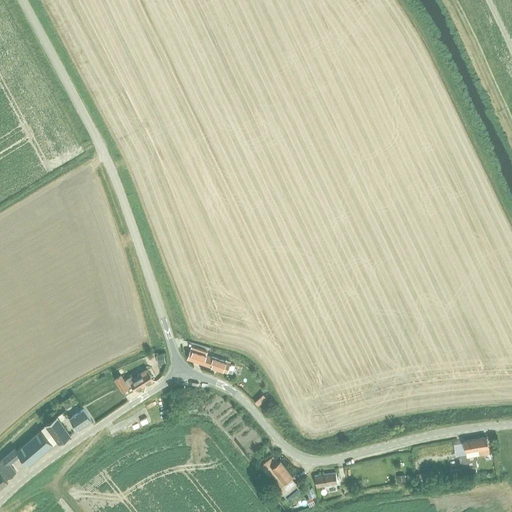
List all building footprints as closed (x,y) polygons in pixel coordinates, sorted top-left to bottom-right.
[(191,347),(187,359),(204,365),(227,373),(232,374),(235,366),(230,364),(231,363),(207,355),(208,353),(191,347)] [(146,371),(138,376),(139,378),(135,381),(132,377),(125,381),(121,375),(114,379),(122,391),(134,384),(137,389),(153,379),(149,372),(148,373),(146,371)] [(188,405),(180,406),(181,415),(189,414),(188,405)] [(71,417),(69,419),(78,431),(92,421),(83,408),(71,417)] [(45,425),(51,433),(57,442),(59,444),(71,435),(62,423),(67,419),(63,414),(58,418),(58,416),(45,425)] [(57,442),(51,433),(46,437),(41,431),(17,451),(15,449),(0,461),(0,467),(2,470),(0,471),(0,489),(8,483),(6,480),(8,478),(9,478),(16,472),(10,464),(20,455),(29,466),(57,442)] [(461,469),(450,470),(452,477),(477,473),(476,466),(474,455),(489,453),(486,437),(463,441),(465,451),(466,454),(458,456),(461,469)] [(274,483),(277,488),(282,494),(295,485),(291,478),(293,476),(281,460),(278,462),(273,456),(264,463),(268,469),(272,467),(280,478),(274,483)] [(316,487),(337,483),(335,472),(314,476),(316,487)] [(417,482),(427,480),(426,472),(415,474),(417,482)] [(313,497),(307,500),(309,506),(315,504),(313,497)]
